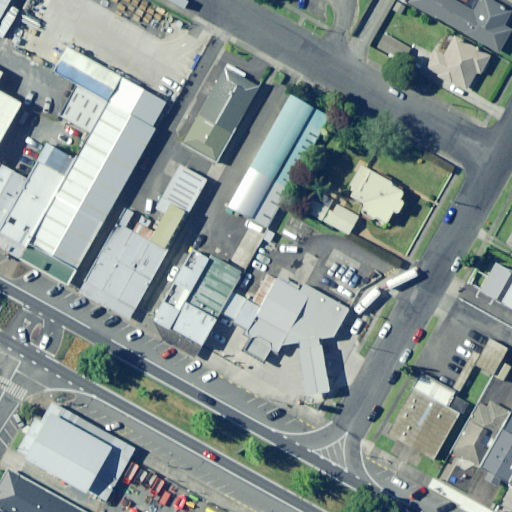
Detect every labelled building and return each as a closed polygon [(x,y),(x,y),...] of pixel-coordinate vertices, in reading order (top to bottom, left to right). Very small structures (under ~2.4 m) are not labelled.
[(408,0),(406,4),(497,53),(510,29),(504,26),(511,12),(489,0),(408,0)] [(412,48),(381,33),(375,46),(406,62),(412,48)] [(490,57),(454,36),(442,56),(434,51),(423,69),(465,93),(476,72),(480,74),(490,57)] [(120,76),(64,44),(49,70),(105,102),(120,76)] [(244,81),(213,63),(169,139),(201,157),(244,81)] [(313,120),(272,97),(211,203),(252,226),(313,120)] [(155,130),(108,103),(76,159),(28,243),(75,270),(155,130)] [(0,224),(0,227),(28,243),(76,159),(46,143),(30,172),(0,224)] [(0,163),(0,224),(30,172),(4,157),(0,163)] [(194,175),(171,162),(144,208),(168,221),(194,175)] [(403,191),(360,166),(349,186),(355,189),(350,197),(364,205),(360,212),(385,226),(393,212),(398,214),(405,201),(399,198),(403,191)] [(342,192),(323,182),(307,213),(348,235),(358,217),(335,205),(342,192)] [(173,246),(120,216),(80,285),(133,315),(173,246)] [(406,257),(355,228),(348,240),(399,269),(406,257)] [(245,274),(213,256),(186,303),(218,321),(220,316),(245,274)] [(511,272),(495,263),(479,293),(511,310),(511,272)] [(266,286),(245,274),(220,316),(253,335),(243,351),(270,367),(284,348),(300,343),(306,395),(329,392),(321,339),(335,336),(348,308),(307,285),(303,292),(272,275),(266,286)] [(201,351),(218,321),(186,303),(169,333),(201,351)] [(507,349),(487,339),(473,365),(503,382),(511,367),(500,362),(507,349)] [(456,412),(409,387),(383,435),(430,460),(456,412)] [(511,399),(509,398),(498,418),(473,463),(472,466),(500,481),(511,458),(511,399)] [(498,418),(465,400),(441,445),(473,463),(498,418)] [(101,511),(126,469),(40,420),(15,463),(100,511),(101,511)] [(511,458),(500,481),(511,487),(511,458)] [(89,511),(13,468),(0,490),(0,509),(5,511),(89,511)]
